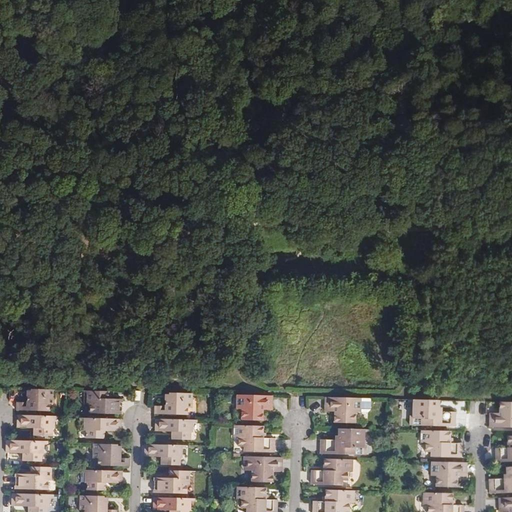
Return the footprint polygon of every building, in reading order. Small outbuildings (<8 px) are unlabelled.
[(53,389),(34,388),(33,391),(30,390),(30,395),(27,395),(27,402),(17,402),(17,407),(18,410),(48,410),(49,403),(53,403),(53,389)] [(90,412),(123,413),(122,398),(107,398),(108,390),(87,390),(87,404),(90,404),(90,412)] [(192,393),(174,392),(174,394),(170,394),(170,403),(167,403),(166,406),(157,406),(157,414),(188,414),(188,406),(192,406),(192,393)] [(272,395),(237,394),(237,410),(242,410),(242,419),(263,420),(263,410),(272,410),(272,395)] [(360,398),(325,397),(324,412),(333,412),(333,422),(354,423),(354,413),(359,413),(360,398)] [(438,401),(412,400),(412,418),(409,417),(409,426),(454,427),(455,413),(441,413),(441,409),(438,409),(438,401)] [(499,413),(496,413),(494,413),(494,428),(511,428),(511,403),(499,403),(499,409),(499,413)] [(55,428),(55,418),(55,415),(19,415),(19,427),(35,427),(35,435),(53,435),(53,428),(55,428)] [(121,432),(122,423),(121,419),(85,418),(85,420),(85,431),(87,431),(87,438),(105,439),(105,431),(121,432)] [(194,421),(157,420),(157,432),(173,432),(174,440),(191,441),(191,433),(193,433),(194,424),(194,421)] [(263,426),(235,425),(235,437),(239,437),(240,446),(245,446),(245,451),(275,452),(275,439),(267,438),(263,438),(263,433),(263,426)] [(364,430),(338,429),(338,436),(334,436),(334,440),(321,440),(321,454),(366,455),(366,449),(363,449),(364,430)] [(450,434),(421,433),(421,444),(426,445),(426,454),(431,454),(431,458),(461,459),(461,445),(453,445),(449,445),(450,440),(450,434)] [(505,448),(497,449),(496,463),(511,462),(511,436),(508,436),(508,443),(508,448),(505,448)] [(43,452),(43,444),(44,441),(7,439),(7,451),(24,452),(24,460),(41,460),(41,452),(43,452)] [(131,466),(131,459),(121,459),(121,452),(117,452),(117,447),(113,447),(114,445),(95,445),(94,458),(99,458),(99,466),(131,466)] [(183,446),(146,445),(146,456),(163,457),(163,464),(180,465),(181,458),(183,458),(183,449),(183,446)] [(283,472),(283,458),(248,457),(248,461),(248,467),(248,471),(253,471),(253,481),(273,482),(274,472),(283,472)] [(352,460),(324,459),(323,467),(323,472),(319,472),(311,472),(311,485),(341,486),(341,481),(347,481),(347,472),(351,472),(352,460)] [(466,464),(431,463),(431,478),(435,478),(436,488),(455,489),(456,479),(465,479),(466,464)] [(51,480),(51,466),(30,465),(30,473),(16,473),(15,488),(47,488),(48,480),(51,480)] [(490,480),(490,494),(511,492),(511,467),(506,468),(506,474),(506,479),(502,479),(490,480)] [(122,483),(122,471),(86,470),(86,472),(85,483),(88,483),(88,490),(105,490),(105,483),(122,483)] [(190,485),(190,472),(170,471),(170,479),(154,479),(154,494),(186,495),(187,484),(190,485)] [(266,495),(266,488),(238,487),(238,498),(242,498),(243,507),(249,508),(248,511),(277,511),(278,500),(269,500),(266,499),(266,495)] [(354,491),(325,490),(325,497),(324,502),(322,502),(313,501),(312,511),(342,511),(348,511),(349,503),(353,503),(354,491)] [(49,494),(13,492),(12,505),(29,505),(28,511),(46,511),(46,507),(48,507),(49,497),(49,494)] [(451,494),(423,493),(423,505),(427,506),(426,511),(463,511),(463,507),(455,506),(451,506),(451,501),(451,494)] [(100,498),(100,496),(80,495),(80,509),(85,509),(84,511),(115,511),(116,511),(106,510),(107,503),(103,503),(103,498),(100,498)] [(191,499),(155,498),(155,510),(171,511),(170,511),(188,511),(189,511),(190,511),(191,502),(191,499)] [(511,511),(511,498),(499,499),(499,511),(511,511)]
